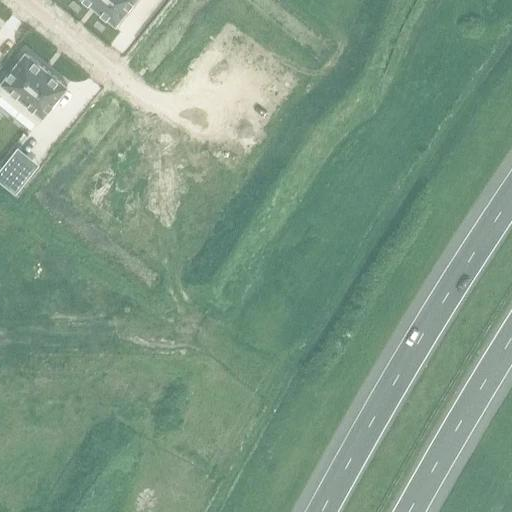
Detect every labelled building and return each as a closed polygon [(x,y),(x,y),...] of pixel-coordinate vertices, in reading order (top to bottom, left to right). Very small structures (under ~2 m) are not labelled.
[(87,0),(115,22),(133,0),(87,0)] [(26,51),(0,82),(0,89),(38,120),(67,84),(26,51)] [(168,186),(189,202),(256,118),(236,102),(227,113),(196,87),(146,149),(177,175),(168,186)] [(3,165),(0,168),(0,177),(16,190),(23,181),(3,165)] [(15,254),(5,246),(0,253),(10,260),(15,254)] [(19,267),(24,261),(15,254),(10,260),(19,267)] [(54,287),(59,281),(50,274),(45,280),(54,287)] [(0,314),(17,293),(0,279),(0,314)] [(0,335),(11,344),(38,309),(17,293),(0,314),(0,335)] [(0,379),(30,397),(41,379),(7,359),(0,371),(0,379)] [(0,403),(20,415),(30,397),(0,379),(0,403)] [(64,408),(54,402),(50,409),(61,415),(64,408)] [(0,427),(9,433),(20,415),(0,403),(0,427)] [(57,422),(61,415),(50,409),(46,416),(57,422)] [(0,448),(9,433),(0,427),(0,448)] [(44,444),(34,438),(30,444),(40,450),(44,444)] [(40,450),(30,444),(26,451),(36,457),(40,450)] [(23,479),(13,473),(9,480),(20,486),(23,479)] [(16,492),(20,486),(9,480),(5,486),(16,492)]
